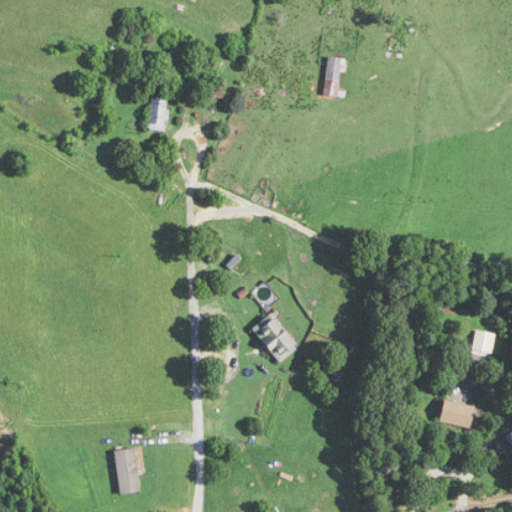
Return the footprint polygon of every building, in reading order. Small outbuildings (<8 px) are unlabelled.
[(404,37),(390,37),(390,50),(404,50),(404,37)] [(346,98),(349,58),(328,56),(324,96),(346,98)] [(300,86),(281,86),(281,97),(300,97),(300,86)] [(165,130),(168,98),(151,96),(148,129),(165,130)] [(268,166),(285,172),(292,155),(275,148),(268,166)] [(298,346),(269,315),(252,331),(281,362),(298,346)] [(469,428),(474,406),(444,399),(439,421),(469,428)] [(140,491),(134,447),(113,449),(120,494),(140,491)]
